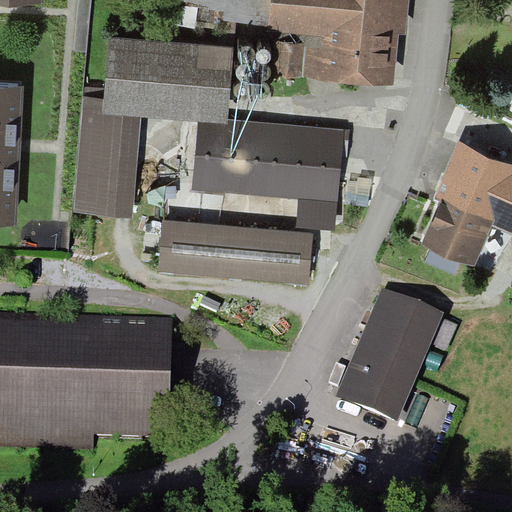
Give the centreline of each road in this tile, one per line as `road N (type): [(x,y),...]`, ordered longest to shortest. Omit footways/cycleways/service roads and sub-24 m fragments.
road 1 (unclassified): [(231,469),(379,225),(426,94),(440,0)]
road 2 (residential): [(511,505),(332,474),(231,469)]
road 3 (unclassified): [(0,492),(231,469)]
